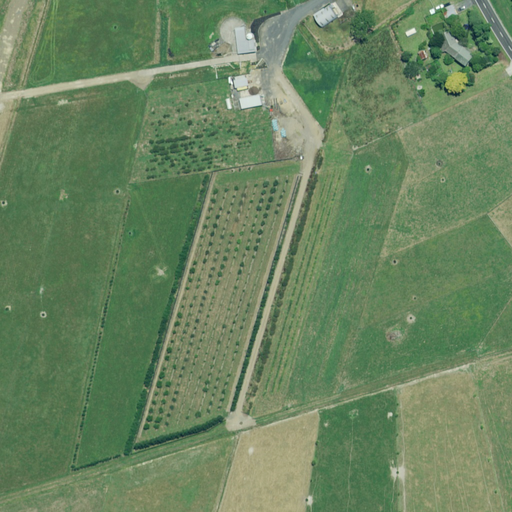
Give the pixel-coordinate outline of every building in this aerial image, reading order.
[(338,17),(331,6),(315,16),(323,27),(338,17)] [(248,41),(246,28),(236,29),(239,54),(257,52),(256,40),(248,41)] [(451,31),(441,37),(445,46),(442,48),(444,53),(447,52),(468,67),(476,56),(459,44),(451,31)] [(249,97),(246,81),(238,83),(241,99),(249,97)] [(250,166),(245,141),(234,143),(239,168),(250,166)]
